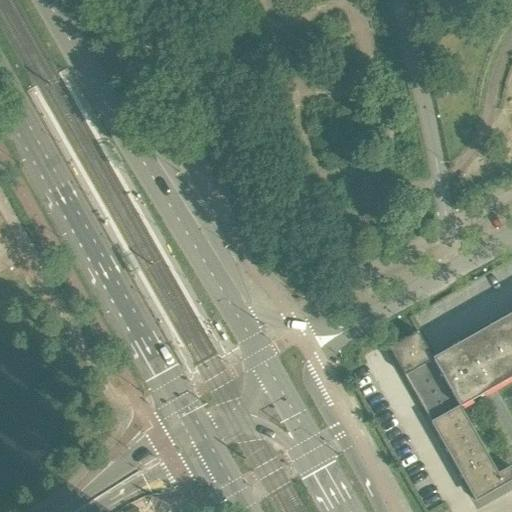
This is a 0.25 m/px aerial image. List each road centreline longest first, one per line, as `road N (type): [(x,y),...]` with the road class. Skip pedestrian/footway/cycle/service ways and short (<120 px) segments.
road 1 (secondary): [(0,88),(198,437)]
road 2 (secondary): [(227,301),(50,0)]
road 3 (unclassified): [(330,342),(511,238)]
road 4 (unclassified): [(380,511),(310,382),(330,342)]
road 5 (unclassified): [(86,511),(198,437)]
